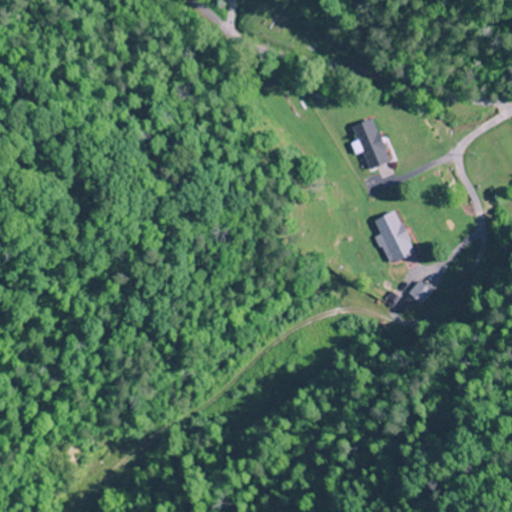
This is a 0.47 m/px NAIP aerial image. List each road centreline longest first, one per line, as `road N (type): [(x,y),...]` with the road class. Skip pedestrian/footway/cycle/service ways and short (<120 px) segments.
road 1 (residential): [(511,108),(448,101),(384,78),(334,75),(247,52),(184,0)]
road 2 (residential): [(364,307),(398,330),(426,321),(452,296),(476,240),(455,158),(511,117)]
